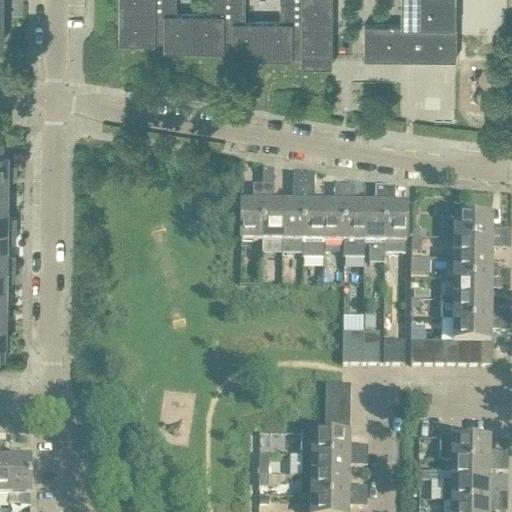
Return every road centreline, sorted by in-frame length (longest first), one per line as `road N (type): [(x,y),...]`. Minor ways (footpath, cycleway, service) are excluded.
road 1 (residential): [(511,168),(56,106)]
road 2 (residential): [(52,395),(56,106)]
road 3 (residential): [(511,392),(383,391),(380,511)]
road 4 (residential): [(73,511),(75,415),(52,395)]
